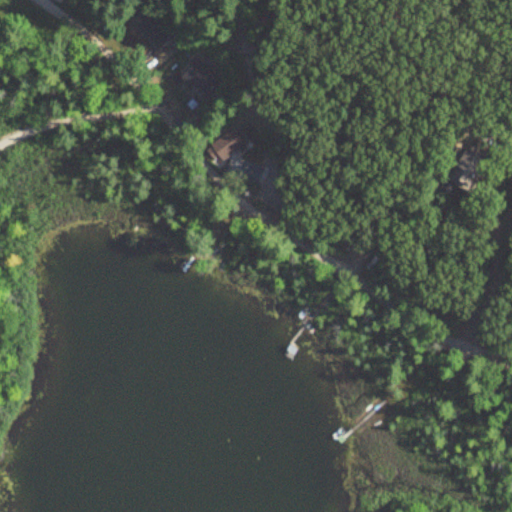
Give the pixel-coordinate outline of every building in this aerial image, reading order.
[(156,51),(171,37),(142,7),(127,22),(156,51)] [(218,82),(196,60),(177,78),(199,101),(218,82)] [(234,150),(221,136),(205,150),(217,164),(234,150)] [(447,179),(470,192),(488,159),(464,147),(447,179)] [(256,187),(263,171),(229,158),(223,174),(256,187)]
